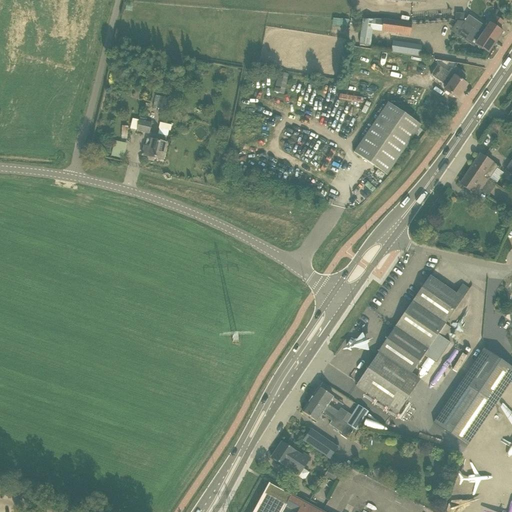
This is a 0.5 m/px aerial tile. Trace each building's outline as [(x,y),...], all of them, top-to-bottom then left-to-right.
[(469,15),(465,22),(495,43),(503,32),(499,29),(504,22),(495,16),(490,23),(487,28),(469,15)] [(373,31),(382,32),(410,36),(412,23),(383,20),(364,20),(361,39),(372,41),(373,31)] [(475,45),(488,53),(495,43),(465,22),(460,28),(478,40),(475,45)] [(410,46),(399,44),(398,52),(408,53),(410,46)] [(451,69),(449,73),(438,65),(431,75),(447,87),(445,91),(458,100),(467,85),(460,80),(465,73),(456,67),(453,71),(451,69)] [(279,72),(274,91),(284,93),(288,74),(279,72)] [(388,102),(354,152),(387,175),(421,125),(388,102)] [(149,134),(152,123),(140,120),(137,131),(149,134)] [(499,136),(490,130),(487,135),(495,140),(499,136)] [(124,158),(127,142),(113,140),(111,156),(124,158)] [(152,140),(152,141),(150,148),(144,146),(142,155),(162,160),(166,144),(152,140)] [(480,154),(471,168),(483,177),(488,181),(497,169),(499,171),(501,168),(480,154)] [(481,192),(488,181),(483,177),(471,168),(460,184),(478,196),(481,192)] [(439,334),(469,290),(462,285),(456,294),(430,276),(396,327),(378,352),(379,352),(356,386),(397,414),(421,380),(412,374),(424,355),(437,363),(451,343),(439,334)] [(468,446),(511,382),(511,383),(511,368),(484,349),(433,423),(468,446)] [(310,400),(343,422),(348,413),(341,409),(339,412),(328,404),(333,397),(319,387),(310,400)] [(322,414),(332,421),(330,425),(342,434),(347,425),(348,425),(343,422),(310,400),(302,412),(317,422),(322,414)] [(353,417),(348,425),(347,425),(357,431),(361,424),(369,412),(360,406),(353,417)] [(303,442),(330,459),(338,447),(311,430),(303,442)] [(298,477),(310,459),(303,454),(302,456),(296,452),(282,442),(272,458),(285,467),(286,466),(292,470),(291,472),(298,477)] [(374,471),(378,481),(386,478),(382,468),(374,471)] [(322,511),(269,483),(253,511),(282,511),(287,504),(298,510),(297,511),(322,511)]
